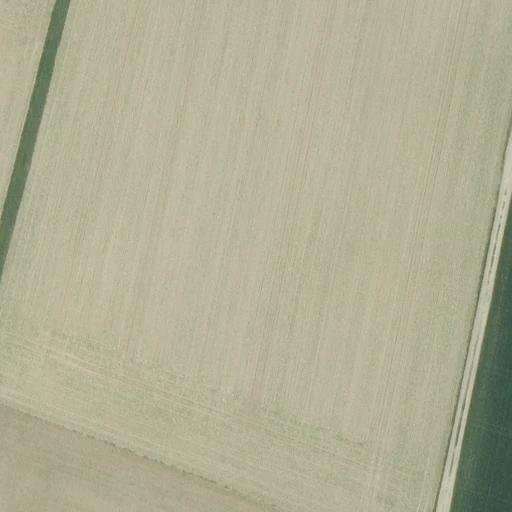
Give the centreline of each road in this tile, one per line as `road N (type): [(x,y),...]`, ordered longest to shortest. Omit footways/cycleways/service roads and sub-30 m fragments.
road 1 (track): [(511,194),(453,511)]
road 2 (track): [(74,0),(0,288)]
